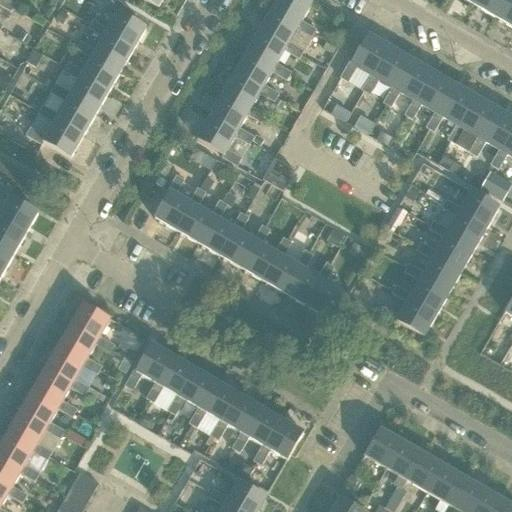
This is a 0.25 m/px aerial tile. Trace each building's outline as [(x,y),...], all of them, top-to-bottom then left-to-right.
[(0,0),(0,8),(11,14),(13,10),(16,6),(4,0),(0,0)] [(142,0),(158,9),(163,0),(142,0)] [(302,0),(278,0),(272,12),(299,27),(296,31),(311,40),(313,36),(316,32),(301,23),(311,5),(302,0)] [(479,0),(475,8),(497,20),(508,0),(479,0)] [(511,0),(508,0),(497,20),(511,29),(511,0)] [(272,12),(260,33),(286,48),(284,52),(299,60),(301,57),(303,53),(289,44),(296,31),(299,27),(272,12)] [(91,26),(89,30),(103,39),(106,35),(134,51),(147,30),(118,13),(108,31),(94,22),(91,26)] [(62,14),(57,22),(64,26),(69,18),(62,14)] [(260,33),(247,54),(274,69),(272,73),(286,82),(289,78),(291,74),(276,65),(284,52),(286,48),(260,33)] [(30,38),(23,34),(19,41),(26,44),(30,38)] [(79,48),(76,52),(91,60),(93,56),(122,73),(134,51),(106,35),(103,39),(95,52),(81,44),(79,48)] [(350,63),(340,78),(349,83),(357,68),(370,76),(375,79),(391,51),(368,37),(352,64),(350,63)] [(326,44),(323,49),(333,55),(336,50),(326,44)] [(35,68),(42,56),(33,51),(26,63),(35,68)] [(370,76),(362,91),(366,93),(370,96),(379,81),(392,89),(396,91),(412,63),(391,51),(375,79),(370,76)] [(247,54),(235,75),(262,91),(259,95),(274,103),(276,99),(278,96),(264,87),(272,73),(274,69),(247,54)] [(66,69),(64,73),(78,82),(81,78),(109,94),(122,73),(93,56),(91,60),(83,74),(69,65),(66,69)] [(392,89),(383,103),(387,106),(391,108),(400,93),(413,101),(417,103),(434,76),(412,63),(396,91),(392,89)] [(37,71),(31,85),(43,91),(50,77),(37,71)] [(13,81),(3,75),(0,79),(0,88),(7,92),(13,81)] [(235,75),(223,97),(249,112),(247,116),(261,125),(264,121),(266,117),(252,108),(259,95),(262,91),(235,75)] [(413,101),(405,116),(409,118),(413,120),(421,105),(435,113),(439,116),(455,89),(434,76),(417,103),(413,101)] [(54,91),(51,95),(66,103),(68,99),(96,116),(109,94),(81,78),(78,82),(70,95),(56,87),(54,91)] [(435,113),(426,128),(430,131),(434,133),(443,118),(456,126),(460,128),(476,101),(455,89),(439,116),(435,113)] [(223,97),(210,118),(237,134),(234,138),(249,146),(251,142),(254,138),(239,130),(247,116),(249,112),(223,97)] [(41,112),(39,116),(53,125),(56,120),(84,137),(96,116),(68,99),(66,103),(58,116),(44,108),(41,112)] [(456,126),(447,141),(452,143),(456,146),(469,153),(477,138),(482,140),(498,114),(476,101),(460,128),(456,126)] [(332,116),(346,124),(352,114),(338,106),(332,116)] [(477,138),(469,153),(473,155),(477,158),(486,143),(499,151),(504,153),(511,139),(511,122),(498,114),(482,140),(477,138)] [(210,118),(197,141),(223,156),(222,159),(237,168),(241,160),(226,151),(234,138),(237,134),(210,118)] [(368,137),(374,126),(361,119),(355,129),(368,137)] [(31,130),(26,138),(42,147),(43,145),(70,161),(84,137),(56,120),(53,125),(45,139),(31,130)] [(377,142),(389,149),(393,141),(381,134),(377,142)] [(257,137),(253,143),(261,147),(265,141),(257,137)] [(499,151),(491,166),(495,168),(499,171),(508,156),(511,157),(511,139),(504,153),(499,151)] [(296,172),(277,160),(275,159),(263,180),(284,193),(296,172)] [(164,191),(169,183),(165,180),(172,168),(165,163),(153,184),(164,191)] [(449,171),(460,177),(464,169),(454,163),(449,171)] [(504,203),(511,189),(511,186),(491,174),(482,190),(504,203)] [(171,194),(155,221),(178,234),(194,206),(190,204),(198,190),(176,177),(167,192),(171,194)] [(194,206),(178,234),(199,246),(215,219),(211,216),(198,209),(206,195),(208,195),(215,183),(210,180),(207,178),(200,191),(198,190),(190,204),(194,206)] [(256,185),(248,198),(254,202),(262,188),(256,185)] [(413,202),(420,191),(412,186),(406,197),(413,202)] [(444,205),(442,209),(457,218),(459,214),(488,230),(500,209),(471,193),(461,209),(447,201),(444,205)] [(222,203),(224,204),(228,206),(230,208),(235,199),(227,195),(222,203)] [(0,222),(26,237),(38,216),(11,200),(1,217),(0,216),(0,222)] [(215,219),(199,246),(221,259),(237,231),(233,229),(219,221),(227,207),(219,202),(211,216),(215,219)] [(432,226),(430,230),(444,239),(447,235),(475,251),(488,230),(459,214),(457,218),(449,230),(435,222),(432,226)] [(237,231),(221,259),(242,271),(259,244),(254,241),(241,234),(249,220),(241,215),(233,229),(237,231)] [(0,250),(14,259),(26,237),(0,222),(0,250)] [(259,244),(242,271),(264,284),(280,256),(276,254),(263,246),(271,232),(263,227),(254,241),(259,244)] [(333,231),(327,242),(337,248),(343,238),(333,231)] [(420,248),(417,252),(432,260),(434,256),(463,273),(475,251),(447,235),(444,239),(437,252),(422,243),(420,248)] [(280,256),(264,284),(285,296),(301,269),(297,266),(284,258),(292,244),(284,240),(276,254),(280,256)] [(359,261),(366,250),(354,244),(348,255),(359,261)] [(0,279),(1,280),(14,259),(0,250),(0,279)] [(301,269),(285,296),(306,309),(322,281),(318,279),(305,271),(313,257),(305,252),(297,266),(301,269)] [(407,269),(405,273),(419,282),(422,278),(450,294),(463,273),(434,256),(432,260),(424,274),(409,265),(407,269)] [(322,281),(306,309),(328,321),(344,293),(327,283),(335,269),(327,264),(318,279),(322,281)] [(394,291),(392,295),(407,304),(409,300),(438,316),(450,294),(422,278),(419,282),(412,295),(397,287),(394,291)] [(381,315),(380,317),(396,326),(398,323),(424,339),(438,316),(409,300),(407,304),(399,317),(385,308),(381,315)] [(83,307),(71,328),(99,344),(97,349),(110,356),(113,352),(115,348),(101,340),(111,323),(83,307)] [(71,328),(58,350),(86,366),(84,371),(97,379),(100,374),(102,370),(89,362),(97,349),(99,344),(71,328)] [(135,372),(126,388),(134,393),(143,378),(157,386),(160,388),(176,361),(152,348),(138,373),(135,372)] [(58,350),(46,370),(74,387),(72,391),(85,399),(88,395),(90,391),(76,383),(84,371),(86,366),(58,350)] [(157,386),(148,401),(169,413),(178,398),(182,401),(197,373),(176,361),(160,388),(157,386)] [(46,370),(33,392),(62,409),(59,413),(65,416),(73,421),(75,417),(78,413),(64,405),(72,391),(74,387),(46,370)] [(178,398),(169,413),(173,416),(177,418),(186,403),(200,411),(204,413),(219,386),(197,373),(182,401),(178,398)] [(200,411),(191,426),(195,428),(199,431),(207,416),(220,423),(225,426),(240,398),(219,386),(204,413),(200,411)] [(90,391),(88,395),(103,404),(106,400),(90,391)] [(33,392),(21,413),(49,430),(47,434),(60,442),(63,438),(66,433),(52,425),(59,413),(62,409),(33,392)] [(220,423),(212,438),(216,441),(220,443),(229,428),(242,436),(246,438),(262,410),(240,398),(225,426),(220,423)] [(242,436),(233,451),(237,453),(242,456),(250,441),(264,448),(268,451),(284,423),(262,410),(246,438),(242,436)] [(21,413),(8,435),(37,451),(34,456),(48,464),(51,459),(53,455),(39,447),(47,434),(49,430),(21,413)] [(141,417),(138,421),(140,426),(148,430),(152,429),(154,425),(153,421),(145,416),(141,417)] [(264,448),(255,463),(259,466),(263,468),(272,453),(289,463),(305,435),(284,423),(268,451),(264,448)] [(386,470),(402,443),(381,431),(366,458),(386,470)] [(71,433),(67,439),(83,448),(87,442),(71,433)] [(8,435),(0,448),(0,458),(25,473),(22,476),(36,484),(38,480),(40,476),(27,469),(34,456),(37,451),(8,435)] [(402,443),(386,470),(399,477),(394,486),(398,488),(402,491),(407,482),(423,455),(402,443)] [(428,495),(444,467),(423,455),(407,482),(428,495)] [(0,458),(0,487),(12,494),(10,498),(23,506),(26,502),(28,498),(14,490),(22,476),(25,473),(0,458)] [(281,461),(271,480),(282,486),(292,466),(281,461)] [(243,464),(237,475),(247,480),(253,470),(243,464)] [(361,466),(354,478),(364,483),(370,471),(361,466)] [(444,467),(428,495),(442,502),(437,511),(438,511),(446,511),(450,507),(449,507),(465,480),(444,467)] [(76,482),(94,493),(99,484),(81,474),(76,482)] [(458,511),(473,511),(486,492),(465,480),(449,507),(450,507),(458,511)] [(89,502),(94,493),(76,482),(71,491),(89,502)] [(356,482),(352,488),(358,492),(362,485),(356,482)] [(213,495),(211,499),(226,508),(228,504),(241,511),(260,511),(268,499),(240,484),(230,500),(215,491),(213,495)] [(0,487),(0,511),(3,511),(2,511),(10,498),(12,494),(0,487)] [(398,488),(392,499),(401,504),(407,493),(402,491),(398,488)] [(84,511),(89,502),(71,491),(65,501),(84,511)] [(501,511),(507,504),(486,492),(473,511),(501,511)] [(392,499),(386,509),(390,511),(395,511),(401,504),(392,499)] [(362,511),(341,500),(333,511),(362,511)] [(63,511),(83,511),(84,511),(65,501),(60,510),(63,511)]
